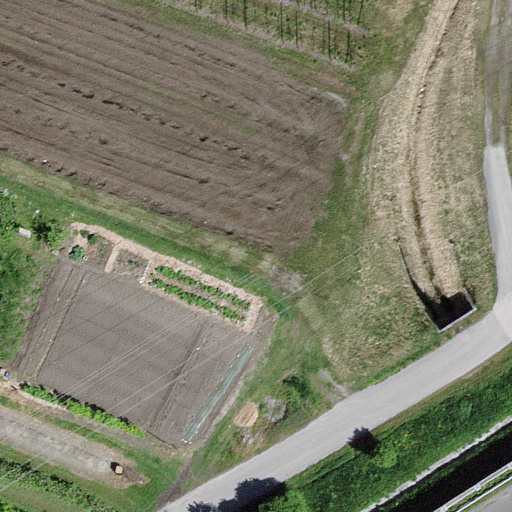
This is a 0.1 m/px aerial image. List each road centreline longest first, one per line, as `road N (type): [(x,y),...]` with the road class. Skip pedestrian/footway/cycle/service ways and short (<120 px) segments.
road 1 (unclassified): [(200,511),(511,321)]
road 2 (track): [(511,254),(493,216),(486,87),(501,0)]
